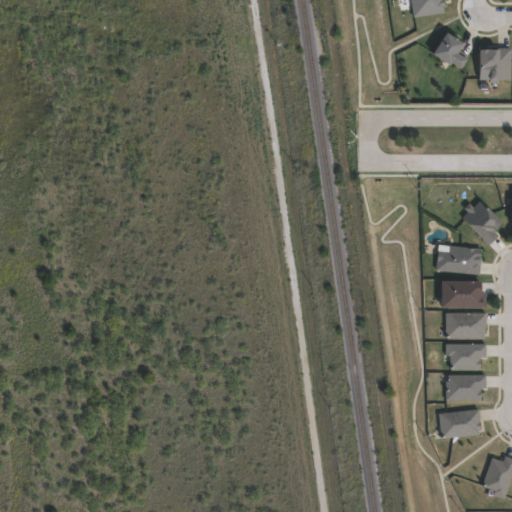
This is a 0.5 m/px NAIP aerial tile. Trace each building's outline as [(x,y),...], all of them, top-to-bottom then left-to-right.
[(443,0),(444,6),(441,6),(442,14),(413,17),(410,0),(443,0)] [(444,32),(450,36),(450,35),(455,38),(455,39),(461,43),(455,53),(464,59),(458,68),(449,62),(447,64),(430,54),(444,32)] [(510,48),(510,80),(498,80),(497,82),(488,81),(488,79),(478,79),(479,49),(497,50),(497,48),(510,48)] [(479,201),(500,223),(491,232),(496,236),(486,246),(460,219),(467,213),(463,208),(468,203),(473,208),(479,201)] [(480,249),(477,275),(435,271),(437,251),(448,252),(448,247),(480,249)] [(478,280),(478,292),(482,292),(482,307),(478,307),(438,306),(439,280),(478,280)] [(483,339),(445,339),(445,313),(485,313),(485,327),(484,327),(484,335),(483,335),(483,339)] [(484,345),(484,358),(479,358),(479,370),(448,370),(449,356),(444,356),(444,345),(484,345)] [(480,402),(444,402),(444,391),(447,391),(447,375),(485,375),(485,389),(480,389),(480,402)] [(478,436),(440,440),(438,414),(478,410),(480,423),(479,423),(480,431),(478,431),(478,436)] [(511,459),(511,474),(503,500),(492,496),(494,492),(480,487),(490,458),(502,462),(504,456),(511,459)]
